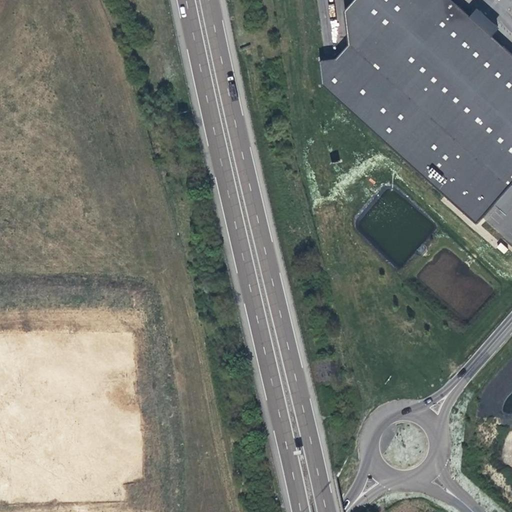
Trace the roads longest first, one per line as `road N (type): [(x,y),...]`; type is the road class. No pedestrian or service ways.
road 1 (motorway): [(327,511),(209,0)]
road 2 (motorway): [(186,0),(300,511)]
